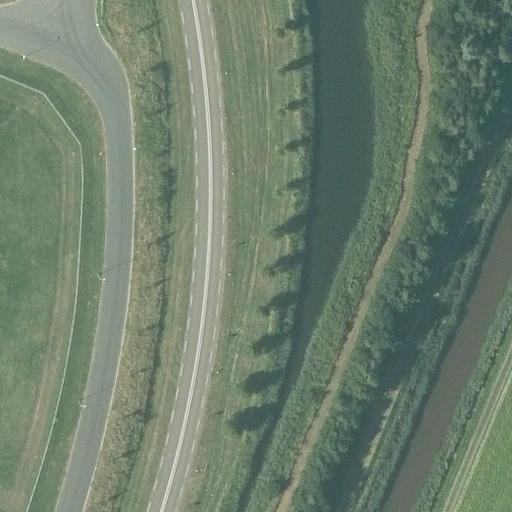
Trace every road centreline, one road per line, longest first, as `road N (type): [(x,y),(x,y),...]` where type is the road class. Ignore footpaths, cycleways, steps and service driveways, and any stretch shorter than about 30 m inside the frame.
road 1 (track): [(275,511),(405,176),(425,0)]
road 2 (primary): [(192,0),(206,111),(205,285),(161,511)]
road 3 (unclassified): [(46,50),(103,79),(118,139),(110,326),(68,511)]
road 4 (track): [(340,511),(511,92)]
